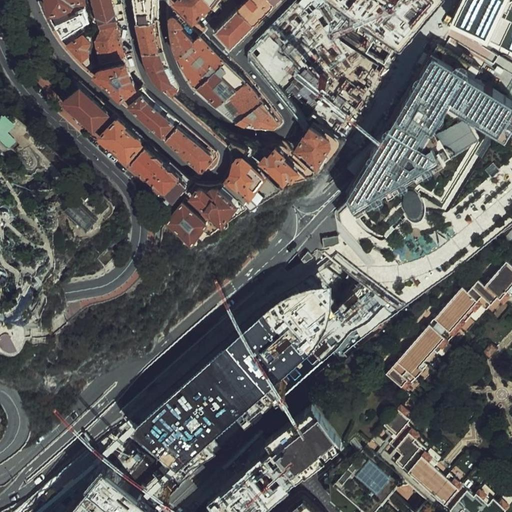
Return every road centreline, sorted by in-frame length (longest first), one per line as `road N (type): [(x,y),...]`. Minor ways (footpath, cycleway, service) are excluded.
road 1 (primary): [(511,162),(201,262),(113,304),(25,399),(0,462)]
road 2 (residential): [(29,0),(80,71),(198,176),(212,179),(226,153),(147,83),(124,0)]
road 3 (primary): [(104,421),(144,401),(218,339),(307,281),(511,183)]
road 4 (tertiary): [(0,313),(110,284),(132,263),(140,233),(130,194),(29,95),(0,45)]
road 5 (tertiary): [(464,25),(416,100),(385,177),(384,279),(310,373)]
road 6 (residential): [(164,0),(168,52),(185,89),(241,134),(269,135),(290,125),(284,109),(233,58),(285,0)]
road 7 (primary): [(284,198),(169,78),(76,0)]
road 8 (tertiary): [(310,373),(511,207)]
road 9 (residential): [(430,25),(313,204)]
road 10 (primary): [(104,421),(254,276)]
road 11 (tertiary): [(160,511),(310,373)]
road 12 (primary): [(346,184),(471,42)]
road 13 (primary): [(511,145),(478,141),(471,124),(508,0)]
road 14 (primary): [(4,501),(130,376)]
road 15 (secondary): [(511,150),(466,157),(449,135),(483,42)]
road 16 (tertiary): [(130,376),(113,376),(0,476)]
road 17 (primary): [(130,376),(254,276)]
road 18 (primary): [(4,501),(104,421)]
